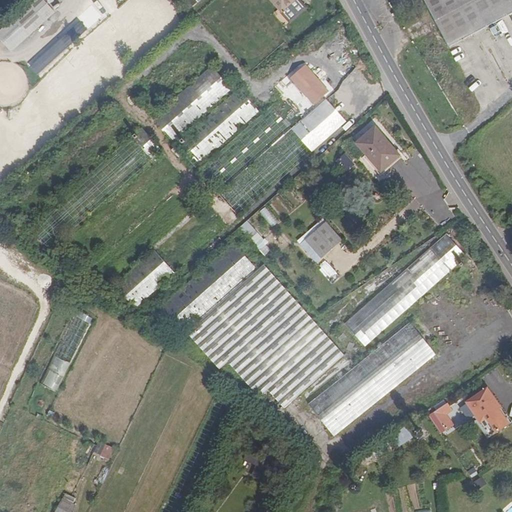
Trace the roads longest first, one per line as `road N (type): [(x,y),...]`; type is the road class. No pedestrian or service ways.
road 1 (tertiary): [(352,0),(434,153),(511,266)]
road 2 (track): [(0,414),(47,310),(40,291),(0,258)]
